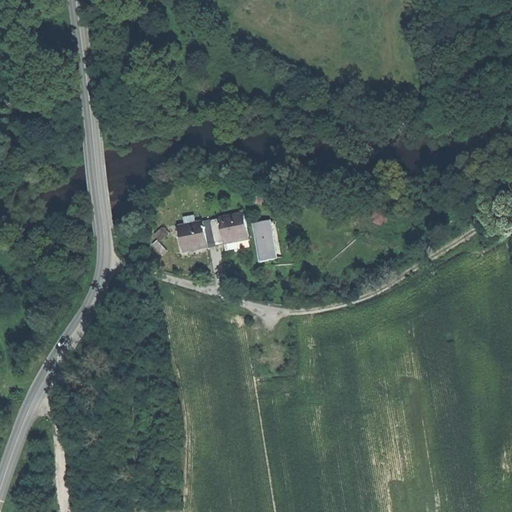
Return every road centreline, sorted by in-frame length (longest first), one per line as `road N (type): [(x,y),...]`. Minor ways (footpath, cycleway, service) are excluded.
road 1 (residential): [(106,263),(264,310),(318,310),(368,296),(511,217)]
road 2 (track): [(196,0),(359,97),(409,110),(511,87)]
road 3 (secondary): [(106,263),(26,417),(0,492)]
road 4 (secondary): [(104,235),(78,0)]
road 5 (track): [(40,387),(58,416),(68,511)]
